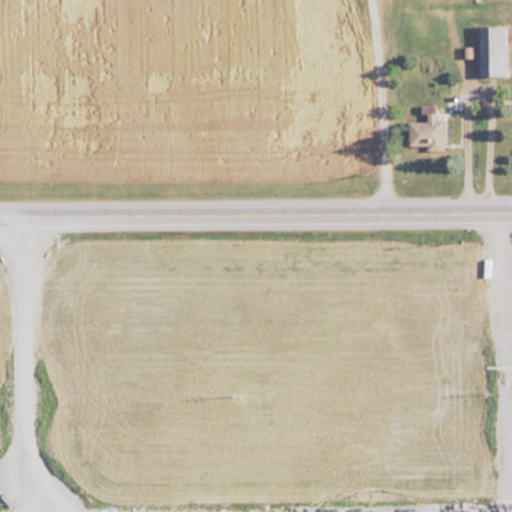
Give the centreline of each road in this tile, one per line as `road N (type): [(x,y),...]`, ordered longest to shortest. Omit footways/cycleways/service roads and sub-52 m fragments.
road 1 (primary): [(0,221),(511,217)]
road 2 (track): [(510,511),(503,218)]
